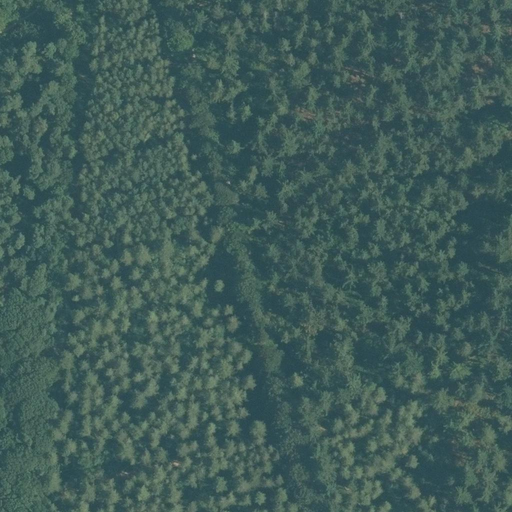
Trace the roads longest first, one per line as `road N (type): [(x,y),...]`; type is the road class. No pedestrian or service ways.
road 1 (track): [(301,417),(277,356),(186,17)]
road 2 (unclassified): [(30,511),(38,337),(29,307),(0,275)]
